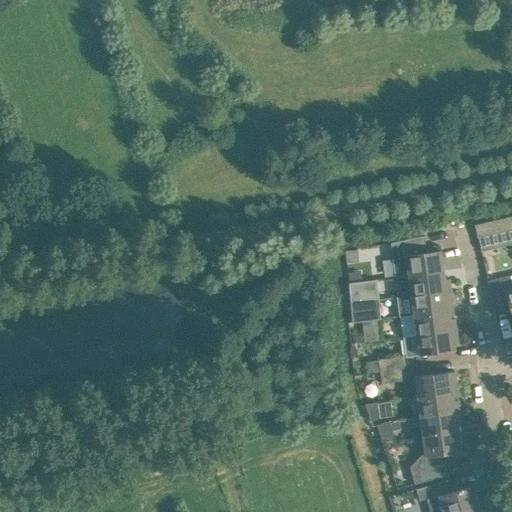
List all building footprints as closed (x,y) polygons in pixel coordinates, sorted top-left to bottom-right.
[(489,219),(492,231),(511,226),(511,214),(489,219)] [(480,247),(494,244),(491,232),(477,234),(480,247)] [(443,268),(440,245),(426,247),(424,235),(390,242),(392,257),(394,257),(396,275),(443,268)] [(456,242),(446,244),(449,263),(459,262),(456,242)] [(357,250),(345,251),(346,264),(358,263),(357,250)] [(443,268),(396,275),(399,295),(450,288),(449,278),(445,278),(443,268)] [(511,275),(488,281),(495,312),(510,308),(511,318),(511,275)] [(348,284),(350,301),(362,300),(378,297),(375,280),(348,284)] [(399,296),(397,296),(400,315),(449,308),(448,301),(452,301),(450,288),(399,295),(399,296)] [(362,300),(350,301),(352,322),(363,321),(364,321),(362,300)] [(402,335),(456,328),(455,318),(450,318),(449,308),(400,315),(402,335)] [(364,321),(363,321),(363,326),(365,341),(382,339),(380,318),(367,319),(368,321),(364,321)] [(419,355),(455,350),(453,341),(458,340),(456,328),(402,335),(406,357),(419,355)] [(379,370),(404,366),(402,355),(377,358),(379,370)] [(404,366),(379,370),(380,382),(405,379),(404,366)] [(417,395),(452,390),(451,383),(456,382),(454,371),(414,376),(417,395)] [(420,415),(460,410),(458,399),(454,400),(452,390),(417,395),(420,415)] [(364,402),(370,419),(379,416),(377,401),(364,402)] [(423,435),(458,430),(457,423),(461,422),(460,410),(420,415),(420,416),(411,417),(413,426),(421,424),(423,435)] [(396,421),(386,424),(389,432),(398,428),(396,421)] [(385,422),(376,425),(382,442),(392,441),(389,432),(386,424),(385,422)] [(414,484),(448,474),(445,462),(449,461),(449,458),(462,456),(458,430),(423,435),(425,454),(422,454),(410,467),(414,484)] [(454,511),(485,503),(483,496),(476,498),(472,485),(457,490),(454,478),(428,485),(423,486),(416,488),(416,489),(419,500),(426,498),(430,511),(454,511)] [(454,511),(485,511),(487,511),(485,503),(454,511)]
